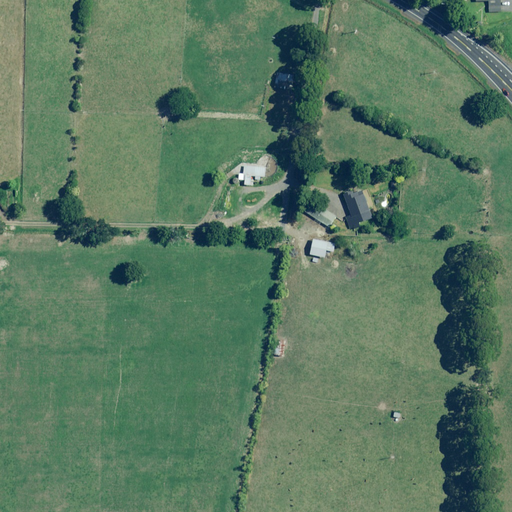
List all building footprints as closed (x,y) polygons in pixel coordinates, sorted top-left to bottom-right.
[(475,0),(475,1),(488,1),(488,12),(500,12),(500,0),(475,0)] [(287,74),(276,73),(274,87),(285,89),(287,74)] [(253,185),(254,182),(250,182),(251,176),(254,176),(254,179),(259,180),(260,177),(264,177),(265,167),(244,165),(243,173),(239,173),(238,179),(244,180),(244,185),(253,185)] [(372,218),(361,188),(343,194),(350,214),(345,216),(350,230),(360,226),(358,223),(372,218)] [(329,228),(336,215),(323,209),(317,221),(329,228)] [(335,243),(313,239),(310,254),(324,257),(326,250),(333,252),(335,243)] [(335,269),(329,272),(333,278),(338,274),(335,269)] [(283,357),(285,338),(275,337),(273,356),(283,357)]
